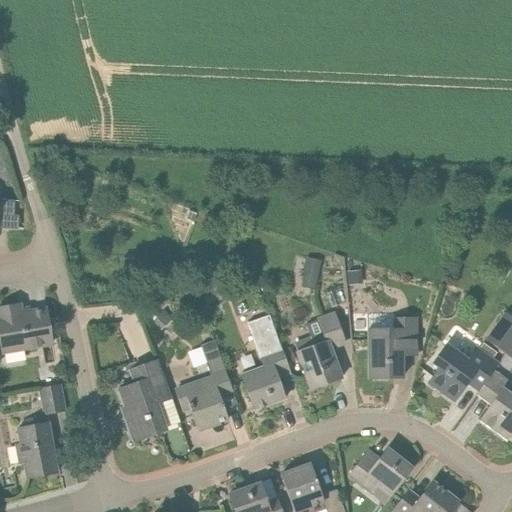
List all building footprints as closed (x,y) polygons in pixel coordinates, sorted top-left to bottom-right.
[(0,228),(17,229),(17,228),(18,216),(13,216),(14,201),(0,200),(0,228)] [(301,286),(313,289),(315,279),(303,277),(301,286)] [(204,281),(195,284),(199,296),(208,293),(204,281)] [(0,344),(1,353),(51,344),(45,310),(20,314),(18,305),(0,308),(0,344)] [(169,319),(162,311),(151,321),(159,329),(169,319)] [(310,337),(293,344),(295,350),(310,390),(340,379),(329,350),(346,344),(334,311),(314,318),(323,340),(312,344),(310,337)] [(511,318),(505,313),(493,331),(500,336),(493,346),(506,355),(511,345),(511,318)] [(239,374),(253,410),(284,399),(276,380),(290,374),(286,364),(281,351),(268,316),(247,324),(257,352),(262,365),(261,365),(239,374)] [(367,323),(349,323),(351,350),(366,350),(368,378),(402,378),(401,353),(415,353),(415,317),(393,317),(393,329),(382,329),(382,331),(368,332),(368,330),(367,330),(367,323)] [(227,420),(219,396),(232,391),(214,341),(200,346),(208,369),(205,370),(208,377),(173,391),(179,406),(187,403),(197,431),(227,420)] [(436,370),(428,382),(448,397),(450,393),(456,397),(466,383),(478,392),(492,374),(491,373),(495,367),(490,363),(497,354),(483,344),(468,364),(465,362),(443,345),(429,365),(436,370)] [(293,359),(294,358),(292,350),(291,351),(290,348),(281,351),(286,364),(294,361),(293,359)] [(134,384),(118,390),(127,414),(131,412),(134,419),(125,422),(132,442),(165,430),(156,402),(169,397),(154,359),(128,369),(134,384)] [(506,440),(511,431),(511,388),(492,374),(478,392),(492,402),(479,421),(506,440)] [(44,415),(64,411),(59,385),(39,389),(44,415)] [(24,462),(27,479),(56,473),(47,423),(17,428),(20,445),(16,446),(19,463),(24,462)] [(366,452),(349,477),(372,495),(378,487),(390,496),(411,468),(386,450),(377,460),(366,452)] [(309,464),(280,475),(292,511),(319,511),(323,511),(342,511),(335,491),(321,496),(309,464)] [(449,511),(457,502),(432,482),(421,496),(410,489),(393,511),(449,511)] [(265,501),(258,483),(228,494),(234,511),(281,511),(276,497),(265,501)]
